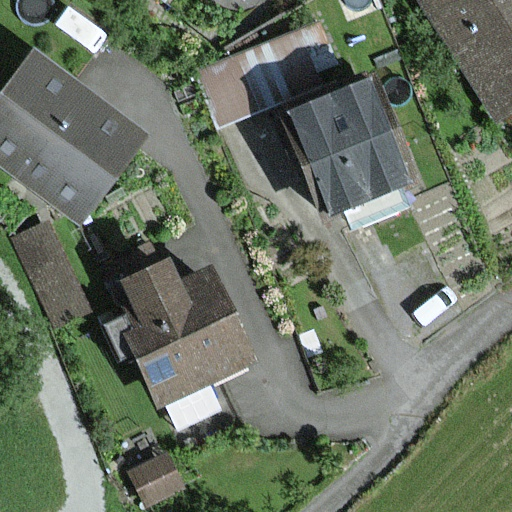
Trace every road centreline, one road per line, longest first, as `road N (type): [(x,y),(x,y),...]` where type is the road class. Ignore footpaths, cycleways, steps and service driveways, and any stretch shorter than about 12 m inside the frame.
road 1 (residential): [(511,309),(413,417)]
road 2 (unclassified): [(413,417),(321,511)]
